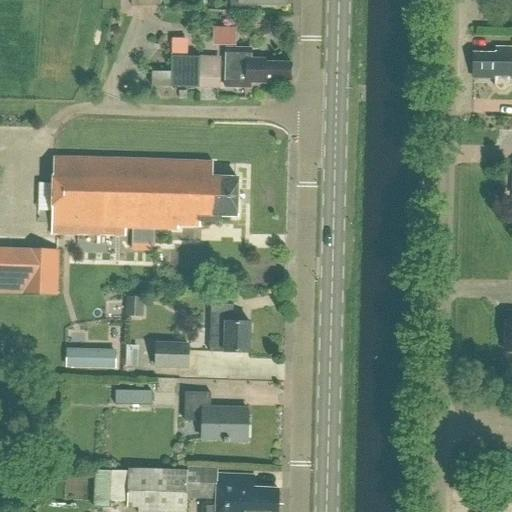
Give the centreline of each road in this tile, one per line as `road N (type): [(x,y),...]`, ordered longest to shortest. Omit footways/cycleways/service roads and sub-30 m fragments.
road 1 (unclassified): [(438,511),(452,0)]
road 2 (secondary): [(325,511),(335,115)]
road 3 (residential): [(298,511),(308,115)]
